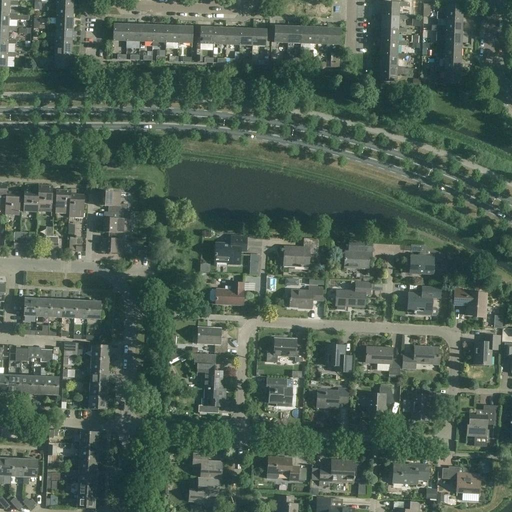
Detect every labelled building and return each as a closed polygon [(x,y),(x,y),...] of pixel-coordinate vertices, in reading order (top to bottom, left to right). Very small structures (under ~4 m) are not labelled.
[(18,1),(10,1),(9,2),(0,1),(0,14),(9,15),(9,14),(9,6),(18,6),(18,1)] [(381,16),(398,17),(398,16),(399,7),(407,8),(407,3),(398,3),(382,3),(382,16),(381,16)] [(73,18),(73,5),(57,4),(57,5),(56,14),(48,13),(48,18),(56,18),(56,17),(73,18)] [(445,19),(463,19),(462,19),(462,6),(463,7),(463,6),(462,6),(446,5),(445,16),(437,15),(437,14),(429,14),(430,4),(423,4),(423,17),(437,18),(437,20),(445,20),(445,19)] [(17,14),(9,14),(9,15),(0,14),(0,27),(8,28),(8,27),(9,21),(16,21),(28,21),(28,17),(17,16),(17,14)] [(407,16),(398,16),(398,17),(381,16),(382,17),(381,29),(380,29),(398,30),(398,29),(398,20),(407,21),(407,16)] [(72,31),(73,18),(56,17),(56,18),(56,27),(38,26),(39,19),(33,19),(33,29),(47,29),(47,31),(55,32),(56,30),(72,31)] [(445,32),(462,32),(461,32),(462,20),(463,20),(463,19),(445,19),(445,20),(445,26),(432,25),(431,31),(436,31),(436,33),(445,33),(445,32)] [(89,34),(97,33),(97,23),(85,24),(85,29),(89,29),(89,34)] [(113,24),(112,41),(126,42),(126,24),(126,25),(114,25),(114,23),(113,23),(113,24)] [(139,42),(139,24),(139,25),(127,25),(127,24),(126,24),(126,42),(126,48),(132,49),(132,42),(139,42)] [(152,43),(153,25),(152,25),(152,26),(140,26),(140,24),(139,24),(139,42),(152,43)] [(165,43),(166,25),(165,26),(153,26),(153,25),(152,43),(152,47),(158,47),(158,43),(165,43)] [(166,25),(165,43),(178,44),(179,26),(178,26),(178,27),(176,27),(166,27),(166,26),(166,25)] [(179,26),(178,44),(192,44),(192,28),(179,27),(179,26)] [(287,44),(288,26),(287,26),(287,27),(275,27),(275,26),(275,27),(274,27),(274,43),(287,44)] [(288,26),(287,44),(300,44),(301,27),(301,28),(288,27),(288,26)] [(0,27),(0,40),(8,41),(8,40),(8,31),(17,32),(17,27),(8,27),(8,28),(0,27)] [(213,45),(214,27),(213,27),(213,28),(201,28),(201,27),(200,27),(200,28),(200,44),(213,45)] [(214,27),(213,45),(226,45),(227,28),(226,28),(226,29),(214,28),(214,27)] [(301,27),(300,44),(313,45),(314,27),(313,28),(301,28),(301,27)] [(314,27),(313,45),(326,45),(327,27),(326,27),(326,29),(314,28),(314,27)] [(327,27),(326,45),(340,46),(340,29),(327,29),(327,27)] [(227,28),(226,45),(239,46),(239,28),(239,29),(227,29),(227,28)] [(252,46),(253,29),(252,29),(252,30),(240,29),(240,28),(239,28),(239,46),(252,46)] [(252,46),(251,60),(256,60),(256,49),(257,49),(257,46),(266,47),(266,30),(253,30),(253,29),(252,46)] [(406,29),(398,29),(398,30),(380,29),(380,30),(381,30),(381,42),(380,42),(397,43),(397,41),(398,33),(406,33),(406,29)] [(55,43),(72,44),(72,31),(56,30),(55,32),(55,40),(47,39),(46,44),(55,44),(55,43)] [(444,44),(462,45),(461,45),(461,33),(462,33),(462,32),(445,32),(445,33),(444,42),(436,41),(436,46),(444,46),(444,44)] [(8,44),(16,45),(16,40),(8,40),(8,41),(0,40),(0,53),(7,54),(7,53),(8,44)] [(397,56),(397,54),(397,46),(406,47),(406,42),(397,41),(397,43),(380,42),(380,43),(381,43),(380,55),(379,55),(397,56)] [(71,57),(72,44),(55,43),(55,44),(55,52),(46,52),(46,57),(55,57),(55,56),(71,57)] [(462,46),(462,45),(444,44),(444,46),(444,55),(435,54),(435,59),(444,59),(444,58),(461,58),(460,58),(461,46),(462,46)] [(0,53),(0,67),(7,68),(7,58),(15,58),(16,53),(7,53),(7,54),(0,53)] [(405,55),(397,54),(397,56),(379,55),(380,55),(380,68),(379,68),(396,69),(397,67),(397,59),(405,60),(405,55)] [(46,65),(45,70),(55,70),(71,70),(71,57),(55,56),(55,57),(54,65),(46,65)] [(461,59),(461,58),(444,58),(444,59),(443,68),(435,67),(435,66),(427,65),(427,70),(435,70),(435,72),(443,72),(443,70),(461,71),(460,71),(460,59),(461,59)] [(396,69),(379,68),(379,69),(380,69),(379,81),(378,81),(379,82),(396,82),(403,82),(396,82),(396,75),(410,76),(411,69),(405,69),(405,68),(397,67),(396,69)] [(461,71),(443,70),(443,72),(443,80),(435,80),(435,83),(427,83),(426,88),(434,88),(434,85),(444,85),(444,84),(459,85),(460,71),(461,71)] [(38,189),(38,192),(37,209),(52,209),(53,189),(38,189)] [(108,213),(115,213),(127,213),(127,205),(119,204),(120,192),(100,191),(99,206),(108,207),(108,213)] [(37,213),(37,209),(38,192),(24,192),(23,212),(37,213)] [(70,198),(70,194),(56,193),(55,213),(69,214),(70,198)] [(5,207),(4,215),(19,216),(20,195),(6,195),(5,207)] [(84,198),(70,198),(69,214),(68,218),(83,218),(84,198)] [(130,213),(127,213),(115,213),(115,218),(106,218),(105,233),(111,233),(126,234),(126,222),(130,222),(130,213)] [(125,242),(126,234),(111,233),(110,238),(102,238),(101,253),(121,254),(122,242),(125,242)] [(246,252),(246,237),(231,237),(231,244),(216,244),(216,254),(215,254),(214,260),(227,261),(227,264),(239,265),(240,252),(246,252)] [(318,255),(319,240),(303,239),(303,248),(284,247),(283,272),(284,266),(300,267),(300,268),(303,268),(303,267),(308,267),(307,273),(308,273),(309,255),(318,255)] [(373,242),(357,242),(348,241),(348,252),(344,251),(343,268),(368,269),(368,275),(369,253),(372,253),(373,242)] [(441,262),(442,254),(422,246),(425,248),(425,257),(410,256),(409,274),(433,275),(433,262),(441,262)] [(138,247),(138,255),(146,255),(146,247),(138,247)] [(231,283),(231,287),(225,286),(225,290),(216,289),(216,290),(212,290),(210,292),(209,300),(211,302),(215,303),(215,305),(243,306),(243,291),(244,283),(231,283)] [(336,306),(336,310),(344,311),(344,307),(364,308),(365,295),(370,296),(370,283),(355,283),(355,292),(336,291),(335,306),(336,306)] [(322,302),(323,288),(308,287),(308,292),(291,291),(291,290),(290,299),(289,299),(289,308),(302,308),(302,309),(311,310),(312,310),(312,302),(322,302)] [(435,308),(431,308),(432,298),(440,299),(440,288),(421,287),(421,294),(407,294),(406,313),(408,313),(408,312),(413,312),(413,314),(415,314),(415,316),(424,316),(424,313),(430,313),(430,317),(435,317),(437,315),(437,313),(437,310),(435,308)] [(485,318),(486,294),(462,293),(462,290),(462,289),(454,289),(453,309),(454,309),(454,306),(461,306),(461,304),(467,305),(467,315),(479,315),(479,318),(485,318)] [(36,317),(37,299),(24,298),(23,317),(36,317)] [(37,299),(36,317),(49,318),(50,299),(37,299)] [(62,300),(50,299),(49,318),(61,319),(62,300)] [(62,300),(61,319),(74,319),(75,301),(62,300)] [(87,301),(75,301),(74,319),(86,320),(87,301)] [(87,301),(86,320),(99,321),(100,302),(87,301)] [(43,336),(48,336),(48,332),(48,326),(42,325),(42,332),(35,331),(35,336),(43,336)] [(227,354),(228,338),(220,338),(221,329),(197,328),(197,336),(198,336),(197,344),(214,345),(214,353),(227,354)] [(499,350),(500,336),(485,336),(485,343),(471,342),(471,343),(474,343),(473,364),(469,364),(469,365),(483,366),(483,365),(490,365),(491,350),(499,350)] [(274,338),(273,353),(267,352),(266,363),(276,363),(277,357),(295,358),(295,362),(302,362),(303,345),(296,345),(296,340),(274,338)] [(78,345),(70,344),(64,344),(63,356),(77,357),(78,345)] [(109,359),(109,346),(91,345),(90,358),(109,359)] [(350,373),(351,354),(350,354),(350,357),(344,357),(344,346),(323,345),(323,346),(327,346),(326,365),(323,365),(323,366),(335,367),(335,372),(350,373)] [(399,376),(400,360),(391,359),(392,349),(366,347),(365,363),(389,365),(388,376),(399,376)] [(439,371),(440,356),(438,356),(438,348),(414,347),(413,357),(402,356),(402,369),(415,370),(415,364),(438,365),(438,371),(439,371)] [(201,373),(201,378),(200,389),(204,389),(204,388),(222,389),(223,371),(215,371),(216,365),(215,365),(215,356),(194,354),(193,364),(196,365),(196,373),(201,373)] [(108,372),(109,359),(90,358),(90,371),(108,372)] [(108,385),(108,372),(90,371),(89,383),(89,384),(108,385)] [(8,375),(7,394),(20,395),(20,376),(8,375)] [(33,376),(20,376),(20,395),(32,395),(33,376)] [(33,376),(32,395),(45,396),(45,377),(33,376)] [(59,378),(45,377),(45,396),(58,396),(59,378)] [(292,407),(293,389),(286,389),(286,381),(287,381),(287,380),(266,379),(266,392),(269,392),(268,404),(276,404),(276,407),(280,408),(280,406),(291,407),(292,407)] [(88,396),(107,397),(108,385),(89,384),(89,383),(83,383),(83,388),(89,389),(88,396)] [(204,388),(204,389),(204,399),(206,399),(206,406),(198,405),(198,413),(218,414),(218,413),(206,413),(206,407),(224,408),(225,389),(222,389),(204,388)] [(384,417),(385,395),(392,395),(391,389),(391,388),(379,388),(379,394),(363,393),(363,394),(368,394),(366,416),(384,417)] [(347,408),(348,390),(338,389),(338,392),(317,391),(316,411),(317,411),(317,408),(337,409),(338,404),(346,404),(346,408),(347,408)] [(435,404),(436,390),(422,390),(421,396),(412,395),(411,420),(428,421),(429,404),(435,404)] [(89,409),(107,410),(107,397),(88,396),(83,396),(83,408),(85,410),(89,410),(89,409)] [(498,426),(499,411),(483,410),(483,416),(476,416),(476,413),(469,413),(468,427),(467,427),(467,425),(466,425),(466,436),(485,437),(485,439),(486,439),(487,425),(498,426)] [(79,445),(98,446),(98,433),(80,432),(79,444),(79,445)] [(78,457),(97,458),(98,446),(79,445),(79,444),(74,444),(74,449),(79,449),(78,457)] [(56,449),(48,448),(48,456),(56,456),(56,449)] [(219,479),(219,480),(221,480),(222,463),(207,462),(208,455),(193,454),(192,466),(200,467),(199,478),(219,479)] [(78,470),(96,471),(97,458),(78,457),(78,470)] [(12,459),(0,458),(0,476),(11,477),(12,459)] [(267,480),(267,479),(276,479),(278,477),(278,474),(290,475),(289,481),(298,482),(299,467),(291,467),(291,459),(268,458),(267,480)] [(24,478),(24,459),(12,459),(11,477),(23,478),(24,478)] [(37,460),(24,459),(24,478),(23,478),(23,484),(28,484),(28,478),(37,479),(37,460)] [(354,480),(355,477),(354,477),(354,462),(344,461),(342,465),(332,464),(331,469),(320,468),(319,487),(320,487),(320,486),(326,486),(326,487),(327,487),(327,482),(353,483),(352,488),(353,489),(353,480),(354,480)] [(427,483),(428,464),(427,464),(427,466),(414,465),(414,466),(393,465),(392,486),(393,486),(393,484),(415,485),(415,488),(416,488),(416,481),(427,481),(427,483)] [(441,479),(447,480),(456,480),(455,497),(456,497),(457,493),(478,495),(478,498),(480,475),(464,474),(464,468),(448,467),(448,469),(442,469),(441,479)] [(77,482),(96,483),(96,471),(78,470),(77,482)] [(199,478),(198,478),(197,490),(189,490),(188,502),(203,503),(204,496),(218,497),(219,480),(219,479),(199,478)] [(76,495),(95,496),(96,483),(77,482),(76,494),(76,495)] [(76,508),(94,509),(95,496),(76,495),(76,494),(71,494),(71,500),(76,500),(76,508)] [(0,498),(0,504),(5,510),(10,506),(2,497),(0,498)] [(9,502),(12,504),(18,511),(23,507),(14,497),(9,502)] [(296,511),(297,505),(292,505),(293,498),(278,497),(277,511),(296,511)] [(30,511),(35,507),(26,498),(22,502),(30,511)] [(353,511),(353,510),(336,509),(336,507),(329,507),(329,509),(327,509),(327,500),(330,500),(330,499),(317,499),(315,511),(353,511)] [(395,511),(412,511),(413,511),(417,511),(418,503),(404,502),(403,510),(395,510),(395,511)]
